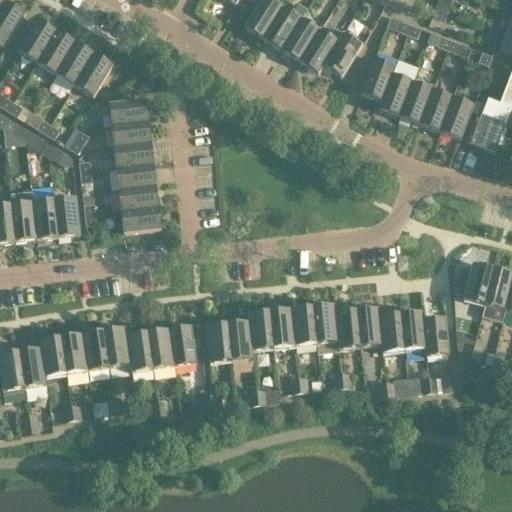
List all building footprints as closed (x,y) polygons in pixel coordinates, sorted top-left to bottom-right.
[(240,0),(221,0),(235,9),(240,0)] [(243,32),(262,44),(283,11),(265,0),(249,0),(247,4),(257,11),(243,32)] [(366,0),(383,11),(387,0),(366,0)] [(446,0),(439,0),(436,8),(448,13),(452,2),(446,0)] [(5,3),(0,10),(0,48),(4,51),(26,17),(5,3)] [(444,24),(448,13),(436,8),(432,19),(444,24)] [(262,44),(280,55),(301,22),(306,14),(297,9),(292,17),(283,11),(262,44)] [(386,31),(406,39),(410,29),(389,21),(386,31)] [(280,55),(299,67),(319,34),(301,22),(280,55)] [(37,68),(56,36),(37,24),(18,56),(37,68)] [(410,29),(406,39),(416,43),(420,33),(410,29)] [(299,67),(317,78),(343,37),(333,31),(328,39),(319,34),(299,67)] [(75,47),(56,36),(37,68),(55,79),(75,47)] [(511,37),(506,36),(499,56),(511,60),(511,37)] [(362,49),(343,37),(317,78),(317,79),(322,71),(341,82),(362,49)] [(447,55),(450,45),(430,37),(426,47),(447,55)] [(450,45),(447,55),(456,58),(460,48),(450,45)] [(74,90),(93,59),(75,47),(55,79),(74,90)] [(511,92),(511,60),(499,56),(498,56),(511,61),(511,74),(506,90),(511,92)] [(478,67),(487,70),(491,60),(481,57),(478,67)] [(112,70),(93,59),(74,90),(93,102),(112,70)] [(360,98),(380,106),(391,79),(392,79),(395,72),(373,64),(360,98)] [(496,74),(487,70),(484,80),(492,83),(496,74)] [(412,87),(392,79),(391,79),(380,106),(378,114),(399,122),(412,87)] [(432,94),(412,87),(399,122),(419,129),(432,94)] [(483,103),(477,119),(504,130),(510,115),(511,115),(511,92),(506,90),(499,109),(483,103)] [(439,137),(453,102),(432,94),(419,129),(439,137)] [(0,108),(0,111),(8,116),(14,107),(5,101),(0,108)] [(473,110),(453,102),(439,137),(459,145),(473,110)] [(111,130),(148,126),(145,104),(108,108),(111,130)] [(22,112),(14,107),(8,116),(17,121),(22,112)] [(0,131),(2,133),(8,123),(0,118),(0,131)] [(494,158),(504,130),(477,119),(466,148),(494,158)] [(8,123),(2,133),(11,138),(17,129),(8,123)] [(46,139),(51,130),(43,125),(37,134),(46,139)] [(113,152),(150,147),(148,126),(111,130),(113,152)] [(59,135),(51,130),(46,139),(54,144),(59,135)] [(79,135),(74,144),(83,150),(88,141),(79,135)] [(83,150),(74,144),(68,153),(78,159),(83,150)] [(49,162),(55,152),(46,147),(40,156),(49,162)] [(116,173),(153,169),(150,147),(113,152),(116,173)] [(55,152),(49,162),(58,167),(64,158),(55,152)] [(78,167),(80,177),(90,176),(89,166),(78,167)] [(118,195),(155,191),(153,169),(116,173),(118,195)] [(90,176),(80,177),(81,188),(91,186),(90,176)] [(121,217),(158,213),(155,191),(118,195),(121,217)] [(54,205),(58,242),(80,239),(76,202),(54,205)] [(58,242),(54,205),(32,207),(36,244),(58,242)] [(11,210),(15,247),(36,244),(32,207),(11,210)] [(84,220),(95,219),(94,209),(83,210),(84,220)] [(0,248),(15,247),(11,210),(0,210),(0,248)] [(158,213),(121,217),(123,238),(160,234),(158,213)] [(96,229),(95,219),(84,220),(86,230),(96,229)] [(484,310),(493,273),(471,268),(469,277),(460,275),(456,292),(465,294),(462,304),(484,310)] [(505,315),(511,285),(511,278),(493,273),(484,310),(481,321),(502,327),(505,315)] [(334,309),(312,312),(316,349),(337,347),(338,355),(338,354),(334,309)] [(334,309),(338,354),(360,352),(356,315),(335,317),(334,309)] [(316,349),(312,312),(290,314),(295,351),(316,349)] [(382,358),(377,313),(356,315),(360,352),(381,350),(381,358),(382,358)] [(378,313),(377,313),(382,358),(404,356),(400,319),(388,320),(388,313),(378,314),(378,313)] [(290,314),(269,316),(273,353),(295,351),(290,314)] [(269,316),(248,318),(253,363),(252,355),(273,353),(269,316)] [(421,316),(400,319),(404,356),(424,354),(425,362),(426,361),(421,316)] [(421,316),(426,361),(448,359),(444,322),(423,324),(422,316),(421,316)] [(248,326),(227,329),(231,366),(253,363),(248,318),(247,318),(248,326)] [(231,366),(227,329),(205,331),(209,368),(231,366)] [(190,331),(168,334),(174,371),(196,368),(190,331)] [(124,332),(103,336),(109,373),(129,369),(131,377),(124,332)] [(125,332),(124,332),(131,377),(153,374),(147,337),(126,340),(125,332)] [(168,334),(147,337),(153,374),(174,371),(168,334)] [(109,373),(103,336),(82,339),(87,376),(109,373)] [(82,339),(60,342),(66,379),(87,376),(82,339)] [(60,342),(39,345),(46,390),(45,382),(66,379),(60,342)] [(40,353),(19,356),(25,393),(46,390),(39,345),(38,345),(40,353)] [(462,362),(470,364),(473,350),(466,348),(462,362)] [(473,350),(470,364),(478,365),(481,352),(473,350)] [(25,393),(19,356),(0,358),(0,379),(4,406),(26,403),(25,393)] [(349,378),(341,379),(342,393),(350,392),(349,378)] [(342,393),(341,379),(333,379),(335,394),(342,393)] [(306,382),(298,383),(299,397),(307,397),(306,382)] [(299,397),(298,383),(290,384),(291,398),(299,397)] [(407,384),(408,400),(422,399),(420,384),(420,383),(407,384)] [(428,384),(429,398),(437,397),(436,383),(428,384)] [(393,387),(395,401),(408,400),(407,384),(393,385),(393,387)] [(420,384),(422,399),(429,398),(428,384),(420,384)] [(385,388),(387,402),(395,401),(393,387),(385,388)] [(387,402),(385,388),(377,389),(379,403),(387,402)] [(264,395),(256,396),(257,410),(265,409),(264,395)] [(257,410),(256,396),(248,396),(250,411),(257,410)] [(212,400),(214,414),(222,413),(220,399),(212,400)] [(206,401),(198,401),(200,416),(208,415),(206,401)] [(113,404),(116,419),(123,417),(121,403),(113,404)] [(116,419),(113,404),(106,405),(108,420),(116,419)] [(157,406),(160,420),(167,419),(165,405),(157,406)] [(160,420),(157,406),(150,407),(152,421),(160,420)] [(71,411),(73,425),(81,424),(79,410),(71,411)] [(73,425),(71,411),(63,412),(65,426),(73,425)] [(22,430),(37,428),(36,418),(20,420),(22,430)] [(37,428),(22,430),(24,440),(39,438),(37,428)]
